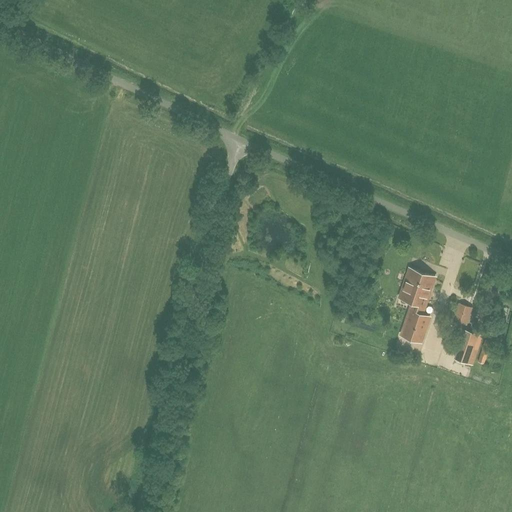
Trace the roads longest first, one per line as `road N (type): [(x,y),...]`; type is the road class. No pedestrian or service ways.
road 1 (unclassified): [(138,511),(240,142)]
road 2 (unclassified): [(511,260),(240,142)]
road 3 (unclassified): [(0,25),(240,142)]
